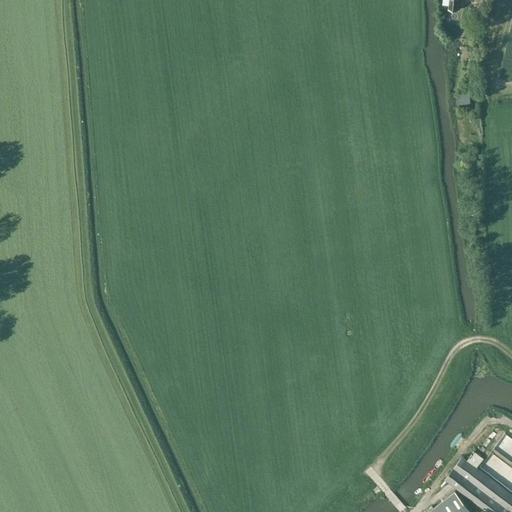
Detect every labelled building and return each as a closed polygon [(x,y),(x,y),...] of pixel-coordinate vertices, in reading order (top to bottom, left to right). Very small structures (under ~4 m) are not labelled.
[(459,10),(459,0),(448,0),(448,8),(459,10)] [(470,104),(470,93),(460,93),(461,104),(470,104)] [(481,457),(473,451),(466,461),(461,457),(445,480),(488,511),(511,511),(511,494),(474,467),(481,457)] [(495,463),(487,475),(504,485),(511,472),(511,470),(500,463),(499,465),(495,463)] [(471,511),(454,490),(426,511),(471,511)]
